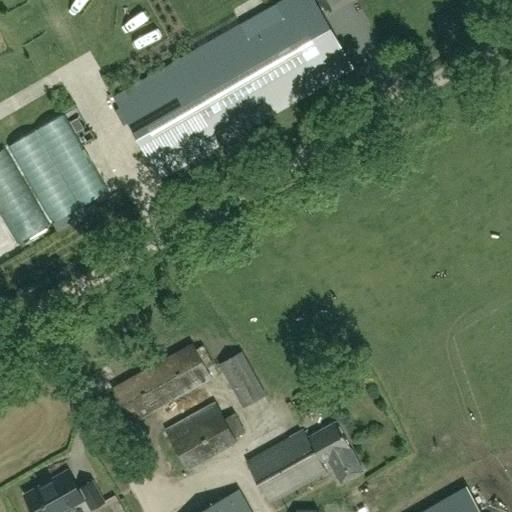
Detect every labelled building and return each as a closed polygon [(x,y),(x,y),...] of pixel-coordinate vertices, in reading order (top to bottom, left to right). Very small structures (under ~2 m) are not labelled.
[(313,0),(288,0),(116,98),(161,178),(352,68),(313,0)] [(211,379),(206,369),(214,364),(204,347),(196,351),(192,345),(112,389),(131,423),(211,379)] [(265,396),(241,353),(220,364),(243,408),(265,396)] [(235,414),(224,420),(215,403),(165,431),(187,469),(236,441),(234,438),(245,433),(235,414)] [(247,461),(270,503),(326,473),(322,465),(328,462),(340,484),(363,471),(336,423),(308,438),(303,431),(247,461)] [(92,510),(104,503),(92,482),(79,489),(80,490),(78,491),(67,472),(26,497),(34,511),(62,511),(83,500),(85,499),(92,510)] [(481,511),(468,490),(429,511),(481,511)] [(250,511),(239,491),(202,511),(250,511)]
